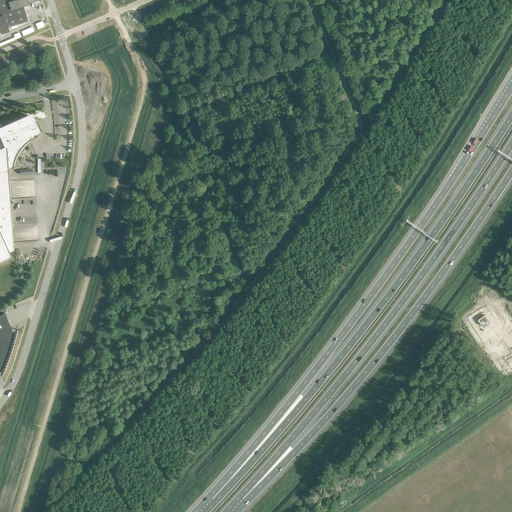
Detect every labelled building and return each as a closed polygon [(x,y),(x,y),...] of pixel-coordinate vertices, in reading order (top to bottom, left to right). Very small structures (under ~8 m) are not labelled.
[(0,0),(0,12),(11,9),(28,4),(27,0),(0,0)] [(28,4),(11,9),(0,12),(0,30),(1,33),(8,31),(7,28),(28,21),(23,6),(28,4)] [(32,140),(34,138),(35,138),(34,135),(40,132),(36,122),(31,124),(27,115),(3,126),(2,124),(2,123),(4,122),(0,122),(0,261),(11,257),(9,252),(14,250),(8,167),(13,167),(14,162),(15,161),(16,157),(17,156),(19,153),(19,152),(22,148),(25,144),(26,144),(29,141),(31,140),(32,140)] [(12,331),(4,313),(0,314),(0,348),(11,353),(11,352),(11,351),(12,350),(12,348),(13,347),(13,345),(13,344),(14,342),(14,341),(15,339),(16,336),(16,335),(16,333),(12,331)] [(485,315),(478,320),(482,326),(489,321),(485,315)] [(11,353),(0,348),(0,371),(3,373),(4,370),(4,369),(5,367),(6,367),(6,365),(7,364),(7,362),(8,361),(8,359),(9,358),(9,356),(10,355),(10,353),(11,353)]
